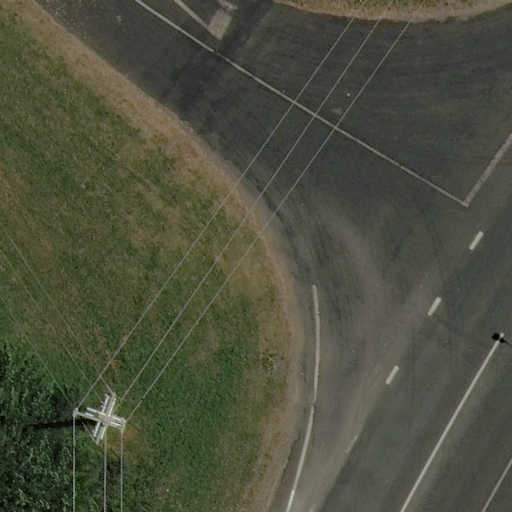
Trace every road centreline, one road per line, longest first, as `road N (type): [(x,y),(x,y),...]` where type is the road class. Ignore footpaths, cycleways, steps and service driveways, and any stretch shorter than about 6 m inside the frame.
road 1 (unclassified): [(511,234),(134,0)]
road 2 (secondary): [(404,511),(511,329)]
